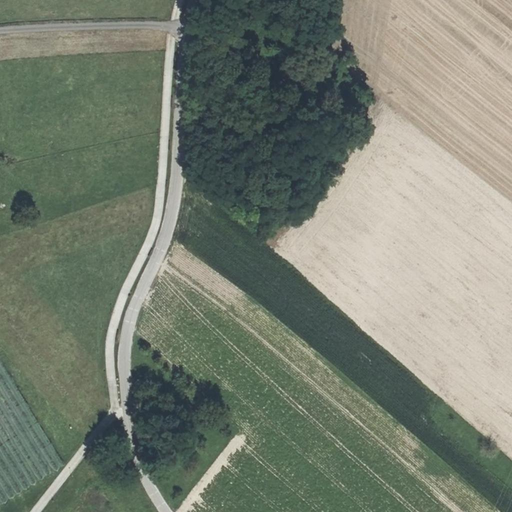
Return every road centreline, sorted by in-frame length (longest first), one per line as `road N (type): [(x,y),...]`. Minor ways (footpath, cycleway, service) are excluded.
road 1 (tertiary): [(197,0),(188,24),(176,194),(132,311),(124,365),(133,448),(165,511)]
road 2 (track): [(127,408),(111,412),(35,511)]
